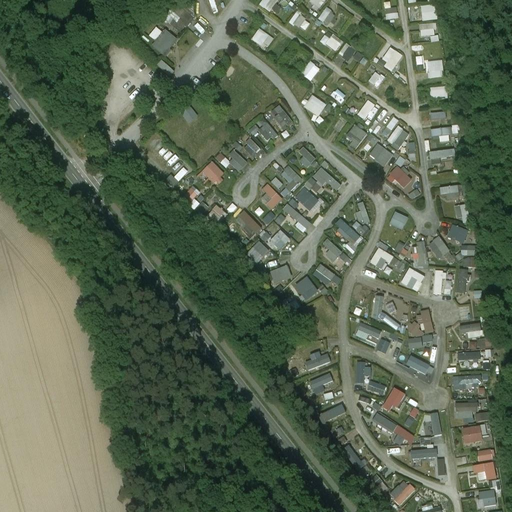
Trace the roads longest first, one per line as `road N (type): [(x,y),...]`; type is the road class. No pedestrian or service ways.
road 1 (secondary): [(337,511),(0,82)]
road 2 (track): [(175,79),(73,0)]
